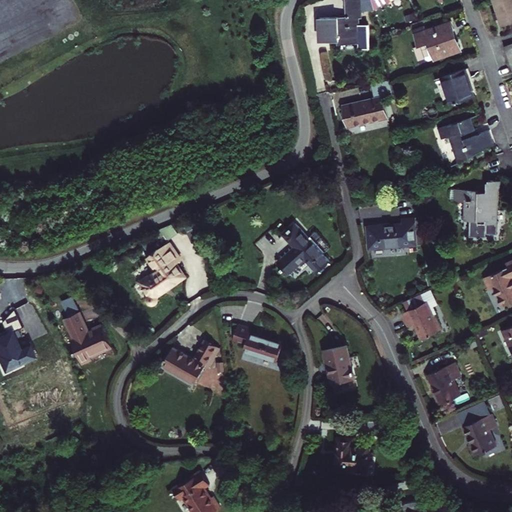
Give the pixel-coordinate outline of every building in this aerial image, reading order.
[(318,20),(319,42),(338,42),(338,45),(343,45),(358,45),(358,50),(368,50),(368,27),(357,27),(357,20),(360,20),(359,13),(358,0),(347,0),(345,0),(346,19),(318,20)] [(370,0),(358,0),(359,13),(373,12),(373,11),(370,0)] [(393,0),(370,0),(373,11),(393,0)] [(511,24),(511,0),(492,0),(497,15),(501,28),(511,24)] [(453,32),(450,25),(413,37),(417,48),(419,47),(424,62),(427,63),(432,61),(433,62),(460,53),(457,44),(452,46),(448,34),(453,32)] [(455,38),(453,32),(448,34),(452,46),(457,44),(455,38)] [(469,86),(465,72),(435,82),(444,108),(473,98),(469,86)] [(346,129),(386,120),(382,99),(392,96),(389,81),(369,86),(373,101),(341,108),(343,117),(346,129)] [(473,132),(469,120),(440,130),(444,140),(450,138),(459,165),(493,146),(489,132),(475,137),(473,132)] [(500,191),(500,183),(488,183),(488,185),(486,185),(486,194),(482,194),(478,194),(478,192),(450,191),(450,204),(464,204),(463,223),(469,223),(469,239),(486,239),(486,236),(496,237),(498,191),(500,191)] [(194,216),(180,222),(186,237),(200,231),(194,216)] [(367,229),(369,252),(416,247),(413,220),(402,221),(402,226),(382,227),(367,229)] [(328,263),(294,224),(282,235),(294,248),(277,264),(287,275),(296,267),(305,260),(314,271),(313,272),(315,275),(328,263)] [(170,226),(151,234),(157,244),(151,248),(155,253),(168,244),(167,243),(177,236),(170,226)] [(179,263),(169,247),(158,254),(159,256),(148,264),(155,273),(139,284),(149,298),(148,300),(147,301),(148,304),(149,305),(150,306),(153,306),(155,304),(155,303),(155,300),(154,299),(170,289),(184,279),(175,266),(179,263)] [(511,263),(507,266),(509,269),(485,279),(490,291),(494,290),(503,309),(511,304),(511,263)] [(431,291),(421,296),(425,305),(427,304),(433,318),(435,317),(437,316),(434,309),(439,307),(431,291)] [(433,318),(427,304),(425,305),(421,296),(405,303),(409,312),(403,315),(408,328),(415,326),(417,332),(421,341),(441,332),(435,317),(433,318)] [(101,326),(87,333),(82,335),(79,328),(84,326),(79,313),(63,320),(72,339),(70,341),(80,365),(91,361),(90,358),(111,349),(101,326)] [(278,363),(283,345),(258,337),(250,334),(251,330),(238,327),(233,342),(246,346),(244,352),(278,363)] [(511,327),(502,332),(511,353),(511,327)] [(172,348),(162,365),(194,384),(204,367),(207,369),(219,349),(204,341),(193,361),(182,354),(172,348)] [(350,368),(346,347),(324,352),(327,368),(331,384),(355,379),(352,367),(350,368)] [(461,379),(455,364),(428,377),(434,389),(436,394),(434,395),(439,407),(461,398),(454,382),(461,379)] [(488,405),(492,414),(503,409),(500,400),(488,405)] [(457,415),(463,429),(490,417),(485,403),(457,415)] [(496,430),(490,417),(463,429),(468,439),(469,438),(470,441),(471,444),(468,445),(474,459),(496,449),(489,433),(496,430)] [(349,449),(350,442),(338,442),(337,460),(337,470),(365,471),(366,450),(349,449)] [(210,486),(201,473),(190,480),(191,481),(183,486),(182,485),(173,491),(180,502),(183,500),(191,511),(217,511),(220,510),(213,498),(211,500),(207,495),(204,490),(210,486)]
